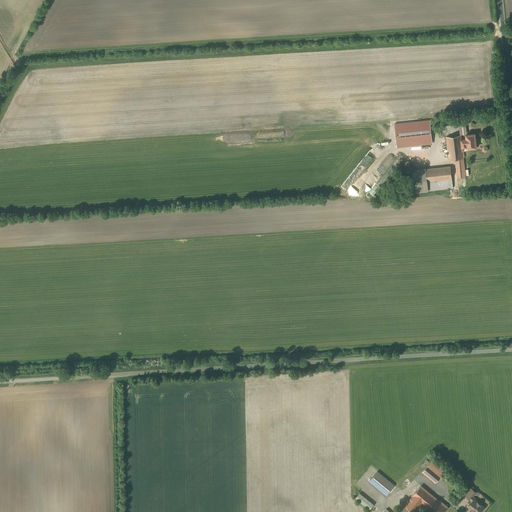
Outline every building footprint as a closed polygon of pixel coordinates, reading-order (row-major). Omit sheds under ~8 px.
[(430,120),(395,124),(398,147),(432,143),(430,120)] [(475,133),(466,134),(467,138),(462,139),(463,150),(468,150),(468,148),(477,147),(475,133)] [(462,139),(461,135),(446,137),(449,159),(455,159),(457,178),(466,177),(463,150),(462,139)] [(451,166),(426,169),(426,172),(428,190),(453,188),(451,166)] [(426,172),(412,173),(414,192),(428,190),(426,172)] [(445,471),(433,460),(423,472),(435,483),(445,471)] [(394,485),(377,471),(370,481),(387,495),(394,485)] [(421,485),(413,495),(399,511),(411,511),(412,511),(414,511),(423,503),(426,505),(434,496),(421,485)] [(472,489),(466,496),(470,499),(473,496),(476,492),(472,489)] [(374,504),(360,493),(356,498),(370,509),(374,504)] [(444,504),(434,496),(426,505),(434,511),(435,510),(437,511),(443,511),(448,506),(444,503),(444,504)] [(475,499),(474,499),(473,501),(468,506),(470,508),(470,509),(474,511),(475,511),(477,511),(478,511),(479,511),(484,507),(475,499)]
